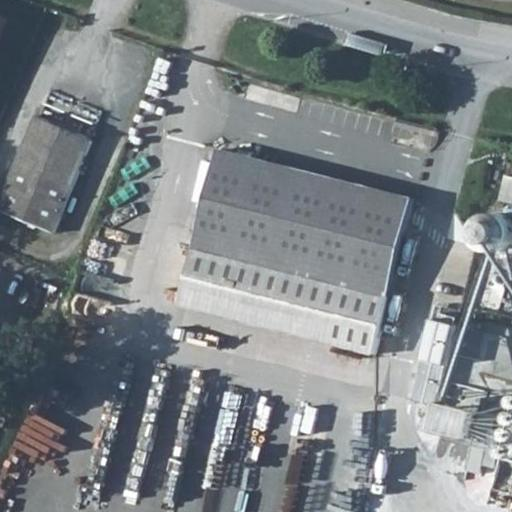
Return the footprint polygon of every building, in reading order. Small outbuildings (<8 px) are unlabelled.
[(0,60),(16,25),(0,17),(0,60)] [(6,209),(62,234),(102,142),(48,117),(9,203),(6,209)] [(422,201),(227,151),(193,286),(327,320),(323,340),(382,355),(422,201)] [(327,320),(193,286),(188,306),(323,340),(327,320)] [(440,398),(460,321),(436,314),(416,392),(440,398)]
